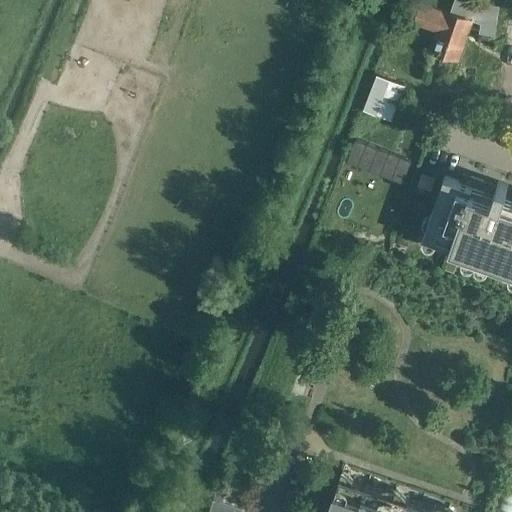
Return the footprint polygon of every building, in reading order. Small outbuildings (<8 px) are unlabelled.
[(462,56),(473,13),(425,0),(419,0),(414,20),(436,26),(430,48),(462,56)] [(417,185),(431,190),(435,177),(421,172),(417,185)] [(424,235),(501,262),(511,231),(511,197),(505,195),(509,183),(499,180),(496,187),(484,183),(485,180),(475,176),(472,184),(446,175),(424,235)] [(511,231),(501,262),(511,266),(511,231)] [(511,455),(496,504),(511,509),(511,455)] [(353,480),(342,476),(343,474),(341,473),(327,511),(448,511),(436,508),(437,506),(406,495),(406,497),(394,494),(383,490),(384,488),(353,477),(353,480)] [(217,486),(213,497),(212,496),(206,511),(238,511),(241,506),(236,504),(239,494),(217,486)]
